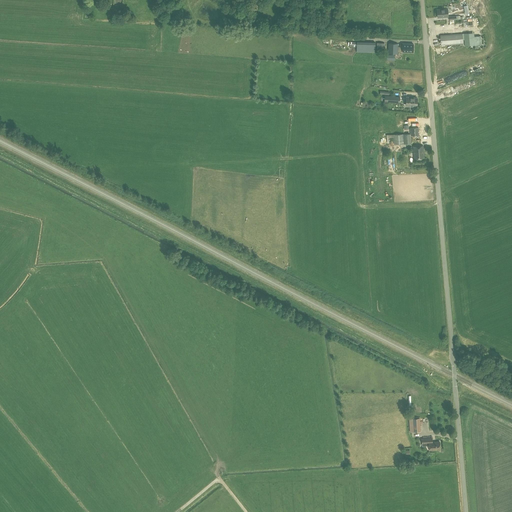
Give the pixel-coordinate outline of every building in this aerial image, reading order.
[(448,17),(447,9),(437,9),(437,18),(448,17)] [(475,45),(474,32),(469,33),(464,34),(465,46),(470,46),(475,45)] [(463,44),(462,33),(440,35),(441,46),(463,44)] [(340,47),(340,46),(346,46),(346,39),(331,39),(330,47),(340,47)] [(375,53),(375,42),(357,42),(357,52),(375,53)] [(376,53),(384,54),(385,43),(377,43),(376,53)] [(388,43),(388,54),(395,54),(397,54),(398,44),(388,43)] [(402,52),(413,52),(414,44),(403,43),(402,52)] [(406,98),(406,105),(417,106),(417,98),(406,98)] [(410,134),(394,135),(394,144),(410,143),(410,134)] [(424,158),(423,146),(413,147),(414,159),(424,158)] [(426,445),(429,445),(429,450),(440,449),(440,442),(432,442),(432,438),(422,439),(422,443),(422,446),(426,446),(426,445)]
